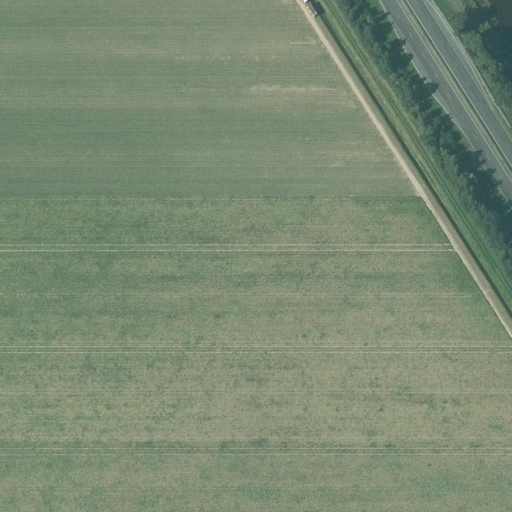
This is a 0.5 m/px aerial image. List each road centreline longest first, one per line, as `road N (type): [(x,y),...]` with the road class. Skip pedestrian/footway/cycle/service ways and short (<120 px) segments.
road 1 (trunk): [(387,0),(511,196)]
road 2 (trunk): [(511,154),(414,0)]
